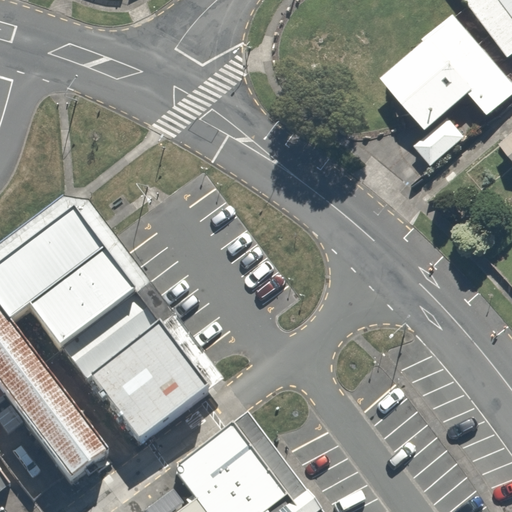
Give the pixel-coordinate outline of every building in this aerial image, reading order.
[(511,30),(511,0),(444,0),(486,51),(511,30)] [(430,16),(363,72),(406,124),(443,93),(462,117),(492,92),(430,16)] [(511,134),(498,146),(511,163),(511,134)] [(74,207),(0,263),(0,308),(7,318),(28,303),(103,247),(74,207)] [(136,289),(103,247),(28,303),(60,347),(63,344),(136,289)] [(161,324),(136,289),(63,344),(89,377),(91,375),(161,324)] [(7,318),(0,308),(0,388),(4,394),(71,484),(110,455),(7,318)] [(211,392),(161,324),(91,375),(141,443),(211,392)] [(302,511),(234,421),(177,463),(177,472),(196,498),(177,511),(302,511)] [(0,492),(10,484),(0,470),(0,492)]
